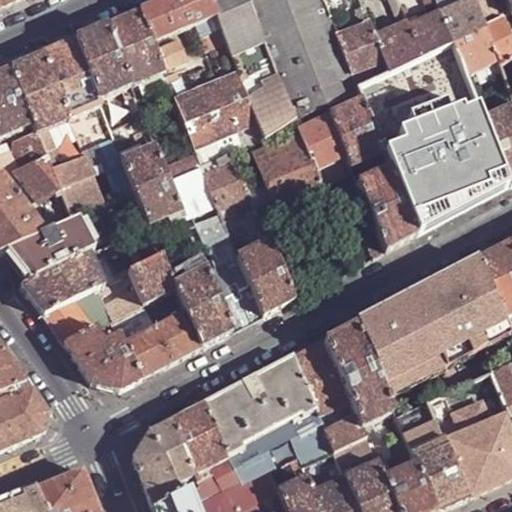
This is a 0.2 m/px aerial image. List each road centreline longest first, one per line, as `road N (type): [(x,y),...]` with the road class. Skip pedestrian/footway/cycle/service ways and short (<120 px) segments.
road 1 (residential): [(511,229),(99,442)]
road 2 (unclassified): [(0,307),(99,442)]
